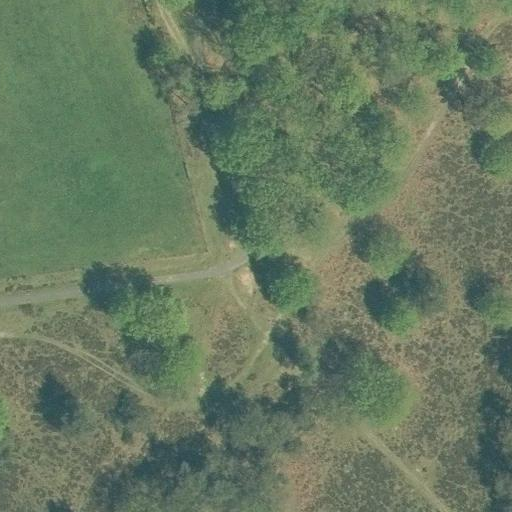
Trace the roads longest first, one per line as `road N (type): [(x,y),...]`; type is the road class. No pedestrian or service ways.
road 1 (track): [(266,337),(227,388),(175,406),(50,340),(22,336)]
road 2 (track): [(266,337),(440,511)]
